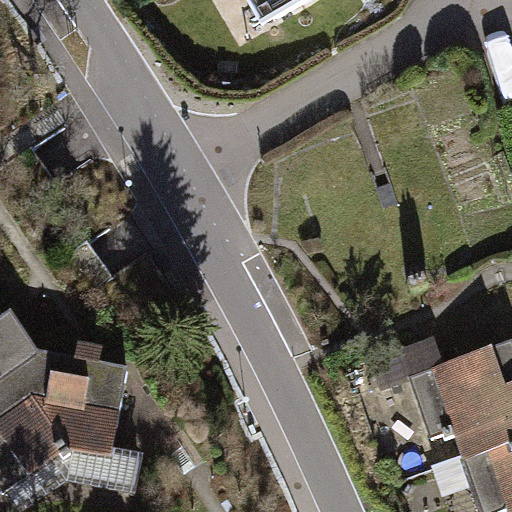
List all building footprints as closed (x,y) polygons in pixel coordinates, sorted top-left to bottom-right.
[(244,0),(256,21),(291,0),(244,0)] [(0,331),(0,385),(40,358),(15,321),(0,331)] [(511,351),(432,381),(462,465),(511,446),(511,351)] [(116,458),(131,375),(40,358),(0,385),(0,490),(5,497),(67,455),(115,464),(116,458)] [(511,511),(511,446),(462,465),(478,511),(511,511)] [(144,463),(116,458),(115,464),(67,455),(5,497),(15,511),(33,511),(71,486),(137,498),(144,463)]
